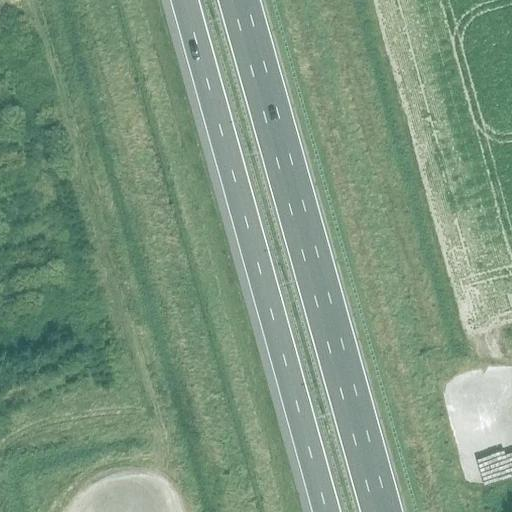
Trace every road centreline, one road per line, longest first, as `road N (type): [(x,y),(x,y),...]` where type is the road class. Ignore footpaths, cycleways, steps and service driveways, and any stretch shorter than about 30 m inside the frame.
road 1 (trunk): [(379,511),(238,0)]
road 2 (trunk): [(185,0),(326,511)]
